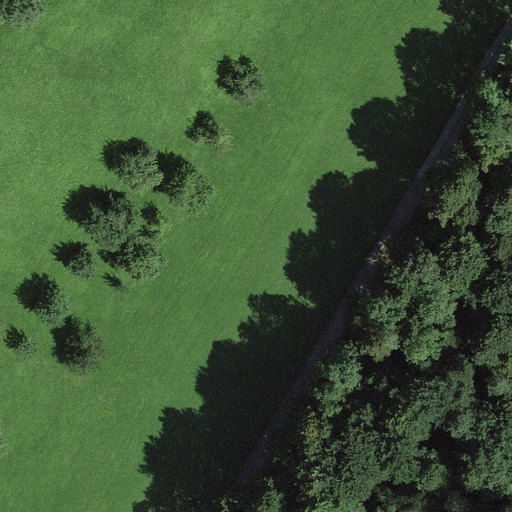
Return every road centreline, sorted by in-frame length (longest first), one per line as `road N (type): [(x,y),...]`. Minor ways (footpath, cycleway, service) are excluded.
road 1 (track): [(228,511),(434,167)]
road 2 (track): [(434,167),(511,30)]
